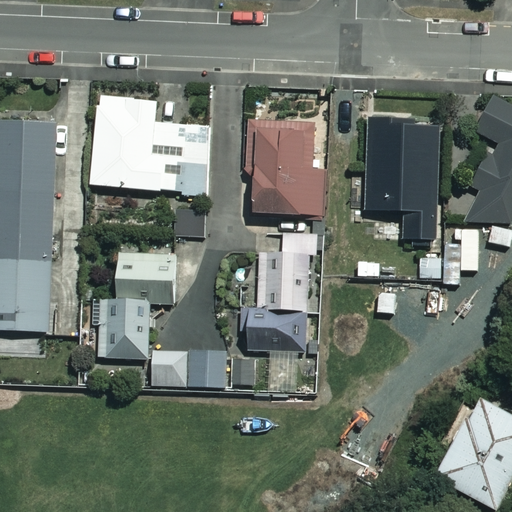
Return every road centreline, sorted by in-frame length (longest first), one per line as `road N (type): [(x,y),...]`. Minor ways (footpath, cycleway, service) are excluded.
road 1 (residential): [(356,46),(0,32)]
road 2 (residential): [(511,52),(356,46)]
